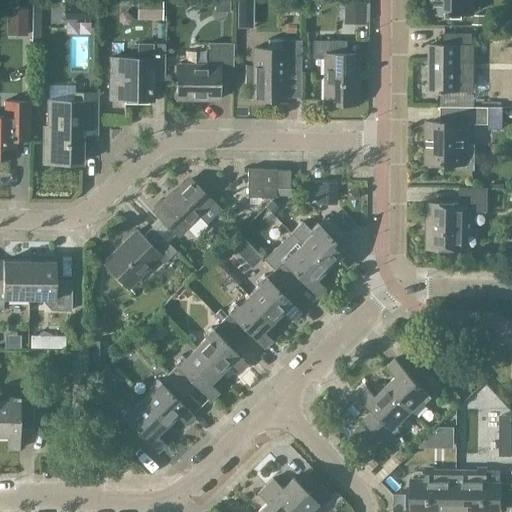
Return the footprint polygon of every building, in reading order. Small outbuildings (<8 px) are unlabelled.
[(90,26),(89,16),(55,17),(55,0),(33,1),(34,28),(90,26)] [(161,0),(137,0),(137,8),(149,8),(149,18),(162,18),(161,0)] [(432,0),(432,12),(445,12),(445,14),(451,14),(451,12),(473,12),(472,0),(432,0)] [(4,40),(24,40),(22,13),(3,14),(4,40)] [(471,45),(471,33),(443,33),(443,45),(428,44),(428,90),(438,90),(438,92),(443,92),(443,90),(459,90),(459,45),(471,45)] [(284,71),(299,71),(299,39),(267,39),(267,48),(252,48),(252,64),(244,64),(244,83),(252,84),(252,99),(283,99),(284,71)] [(355,100),(356,53),(344,53),(344,40),(312,40),(311,57),(324,57),(323,100),(355,100)] [(163,81),(164,44),(164,43),(142,42),(141,58),(109,57),(108,97),(149,98),(150,81),(163,81)] [(231,73),(232,42),(208,42),(208,64),(175,64),(175,98),(217,99),(217,72),(231,73)] [(95,132),(95,92),(74,92),(73,100),(47,100),(47,126),(43,126),(42,162),(81,162),(81,132),(95,132)] [(29,140),(29,101),(3,100),(3,116),(0,116),(0,156),(14,156),(14,140),(29,140)] [(427,122),(427,162),(456,162),(456,169),(474,169),(474,143),(462,143),(463,123),(487,123),(487,128),(501,128),(502,107),(427,105),(427,106),(439,107),(439,122),(427,122)] [(274,197),(274,187),(274,169),(274,168),(246,168),(246,196),(274,197)] [(274,169),(274,187),(289,188),(289,169),(274,169)] [(166,199),(153,211),(177,236),(197,216),(205,223),(219,210),(188,179),(167,200),(166,199)] [(503,187),(458,187),(458,203),(426,202),(426,221),(428,221),(428,248),(476,248),(476,247),(461,247),(461,233),(469,233),(470,211),(486,211),(486,188),(503,188),(503,187)] [(290,232),(325,268),(336,258),(345,267),(353,259),(338,245),(347,236),(327,216),(318,225),(316,222),(309,229),(301,221),(290,232)] [(137,230),(103,263),(127,287),(157,258),(163,263),(175,251),(151,227),(142,236),(139,232),(137,230)] [(315,278),(325,268),(290,232),(263,258),(273,268),(293,289),(302,281),(316,295),(324,288),(315,278)] [(28,298),(29,261),(3,260),(3,279),(0,278),(0,308),(3,309),(3,298),(28,298)] [(70,310),(71,279),(54,279),(55,261),(29,261),(28,298),(43,298),(43,302),(50,309),(70,310)] [(285,297),(293,289),(273,268),(265,276),(263,274),(255,282),(257,284),(247,294),(272,320),(283,310),(292,319),(299,311),(285,297)] [(262,330),(272,320),(247,294),(237,305),(234,302),(227,310),(229,312),(220,321),(240,341),(249,333),(263,347),(271,339),(262,330)] [(232,349),(240,341),(220,321),(212,328),(210,326),(202,334),(204,336),(194,347),(219,372),(229,362),(238,371),(246,363),(232,349)] [(209,382),(219,372),(194,347),(184,357),(181,354),(173,362),(175,365),(167,372),(187,393),(195,385),(210,400),(218,392),(209,382)] [(384,385),(410,411),(421,401),(423,403),(431,395),(429,393),(438,383),(419,363),(409,373),(394,358),(386,366),(395,375),(384,385)] [(179,401),(187,393),(167,372),(159,380),(157,378),(149,386),(151,388),(141,399),(166,424),(176,414),(185,423),(193,416),(179,401)] [(400,421),(410,411),(384,385),(374,395),(365,386),(357,394),(372,409),(362,419),(382,439),(392,429),(394,431),(402,424),(400,421)] [(18,428),(32,428),(33,399),(19,399),(19,396),(8,396),(8,399),(0,399),(0,435),(7,435),(7,448),(18,449),(18,428)] [(155,435),(166,424),(141,399),(130,409),(128,406),(120,414),(122,416),(114,424),(134,445),(142,437),(156,452),(164,444),(155,435)] [(498,510),(499,481),(499,470),(486,470),(486,467),(477,467),(477,470),(455,470),(454,511),(481,511),(482,510),(498,510)] [(454,511),(455,470),(424,469),(424,480),(411,480),(411,509),(427,509),(426,511),(454,511)] [(263,485),(289,511),(306,511),(316,502),(319,505),(329,496),(305,472),(296,481),(291,476),(280,486),(271,477),(263,485)] [(289,511),(263,485),(256,492),(265,502),(254,511),(289,511)]
